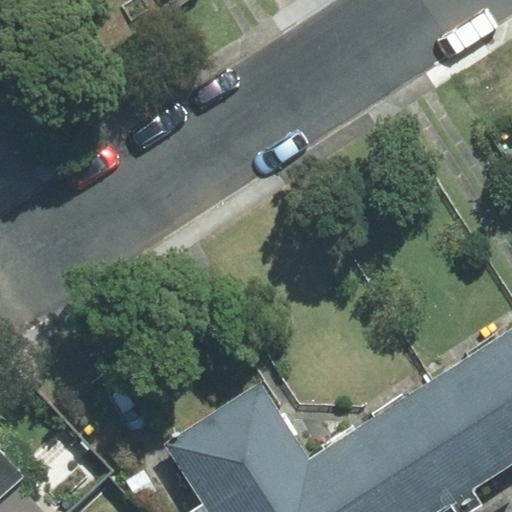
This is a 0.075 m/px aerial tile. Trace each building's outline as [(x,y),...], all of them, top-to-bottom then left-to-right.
[(511,330),(434,380),(495,475),(511,464),(511,330)] [(362,425),(417,511),(438,511),(451,504),(455,511),(471,511),(482,505),(473,489),(495,475),(434,380),(362,425)] [(261,384),(167,445),(205,502),(189,511),(297,511),(309,459),(261,384)] [(309,459),(297,511),(417,511),(362,425),(309,459)] [(0,511),(43,511),(16,482),(23,476),(0,450),(0,511)]
